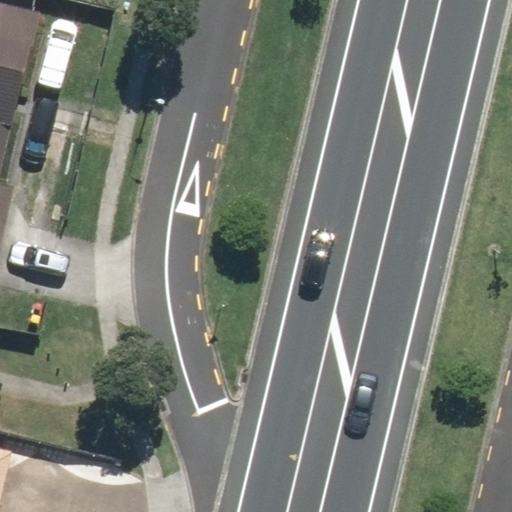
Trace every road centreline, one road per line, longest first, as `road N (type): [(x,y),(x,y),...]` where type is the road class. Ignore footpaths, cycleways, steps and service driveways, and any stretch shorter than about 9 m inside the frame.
road 1 (residential): [(236,511),(165,267),(225,0)]
road 2 (secondary): [(424,0),(298,511)]
